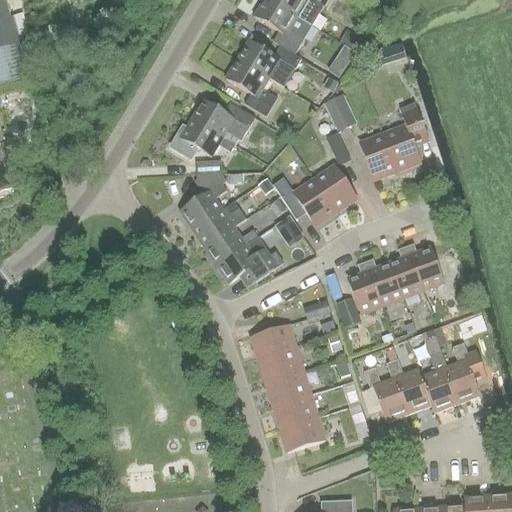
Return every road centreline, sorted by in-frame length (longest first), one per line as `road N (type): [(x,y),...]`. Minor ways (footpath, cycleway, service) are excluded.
road 1 (residential): [(215,324),(371,236),(441,209)]
road 2 (residential): [(269,499),(389,459),(483,444)]
road 3 (tertiary): [(98,179),(211,0)]
road 4 (residential): [(215,324),(98,179)]
road 5 (residential): [(269,499),(247,403),(215,324)]
road 6 (tertiary): [(0,283),(55,235),(98,179)]
